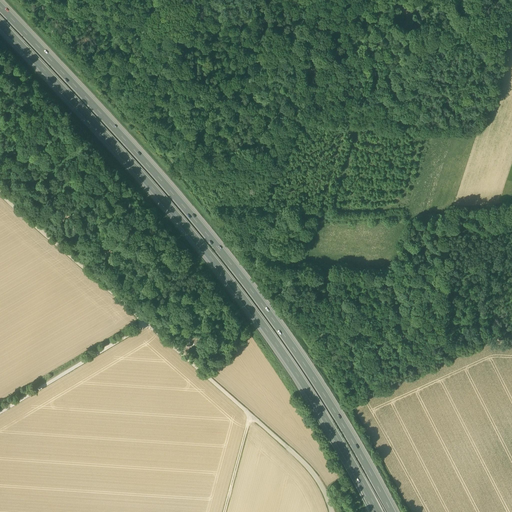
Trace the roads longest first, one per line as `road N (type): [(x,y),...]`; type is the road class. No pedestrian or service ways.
road 1 (motorway): [(391,511),(328,400),(227,258),(0,7)]
road 2 (motorway): [(0,24),(218,266),(299,377),(378,511)]
road 3 (unclassified): [(0,194),(294,452),(323,486),(332,511)]
road 4 (track): [(511,340),(319,334)]
road 5 (track): [(156,129),(157,144),(260,263)]
road 6 (track): [(0,413),(147,324)]
road 7 (track): [(196,0),(156,129)]
